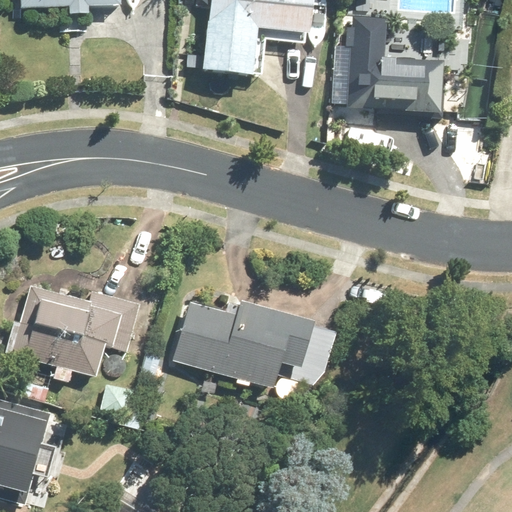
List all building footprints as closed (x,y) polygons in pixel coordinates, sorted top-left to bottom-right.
[(17,0),(18,6),(67,6),(67,11),(85,10),(85,2),(118,2),(118,0),(17,0)] [(207,0),(201,66),(249,71),(254,23),(308,29),(310,0),(207,0)] [(344,27),(343,45),(348,46),(346,75),(331,74),(330,103),(372,105),(371,113),(440,117),(442,89),(439,89),(440,58),(383,54),(384,19),(353,17),(353,28),(344,27)] [(54,364),(51,377),(66,381),(69,368),(94,375),(101,345),(126,351),(138,302),(92,291),(89,299),(28,284),(19,320),(12,318),(3,352),(54,364)] [(185,301),(169,358),(269,385),(273,373),(279,375),(284,359),(293,361),(290,373),(319,381),(333,329),(307,322),(306,324),(288,320),(287,326),(273,322),(277,309),(238,298),(233,314),(185,301)] [(146,353),(139,375),(152,378),(158,357),(146,353)] [(25,382),(22,393),(44,397),(46,387),(25,382)] [(105,384),(99,410),(125,416),(131,389),(105,384)] [(49,412),(0,399),(0,496),(24,503),(33,471),(45,474),(53,446),(40,442),(49,412)] [(108,504),(120,511),(152,511),(154,510),(118,488),(108,504)]
